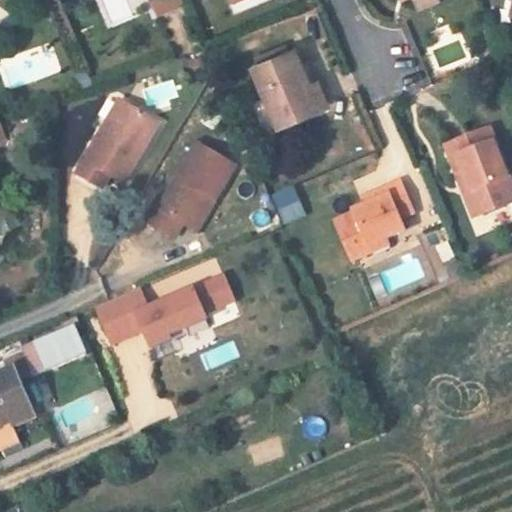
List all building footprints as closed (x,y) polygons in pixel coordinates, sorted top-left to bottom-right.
[(159,0),(159,1),(163,12),(184,3),(182,0),(159,0)] [(257,59),(260,65),(287,53),(284,47),(257,59)] [(310,85),(294,50),(287,53),(260,65),(253,68),(266,98),(278,127),(320,110),(310,85)] [(87,74),(77,78),(81,89),(91,86),(87,74)] [(318,81),(310,85),(320,110),(329,106),(318,81)] [(267,139),(281,133),(278,127),(266,98),(252,103),(267,139)] [(104,126),(110,129),(125,103),(119,100),(104,126)] [(110,129),(104,126),(76,174),(102,189),(110,176),(123,184),(159,124),(125,103),(110,129)] [(511,203),(511,184),(491,130),(447,147),(462,185),(470,182),(483,215),(511,203)] [(235,166),(197,144),(159,209),(157,207),(148,222),(175,238),(183,224),(190,228),(208,197),(215,200),(235,166)] [(414,214),(400,182),(367,196),(370,203),(353,211),(353,213),(334,222),(352,262),(372,252),(369,246),(405,231),(400,220),(414,214)] [(483,215),(470,182),(462,185),(475,218),(483,215)] [(196,232),(215,200),(208,197),(190,228),(196,232)] [(225,272),(149,301),(144,287),(95,306),(111,346),(147,333),(150,341),(239,308),(225,272)] [(0,375),(0,451),(19,444),(10,423),(30,415),(14,376),(23,372),(25,377),(33,374),(34,378),(87,355),(76,328),(22,351),(25,355),(7,363),(11,371),(0,375)]
